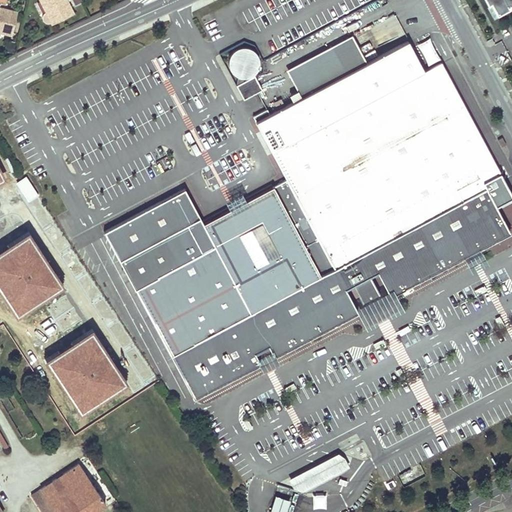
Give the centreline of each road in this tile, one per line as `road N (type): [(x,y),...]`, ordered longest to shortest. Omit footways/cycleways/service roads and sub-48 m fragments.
road 1 (residential): [(177,0),(0,82)]
road 2 (residential): [(511,117),(448,0)]
